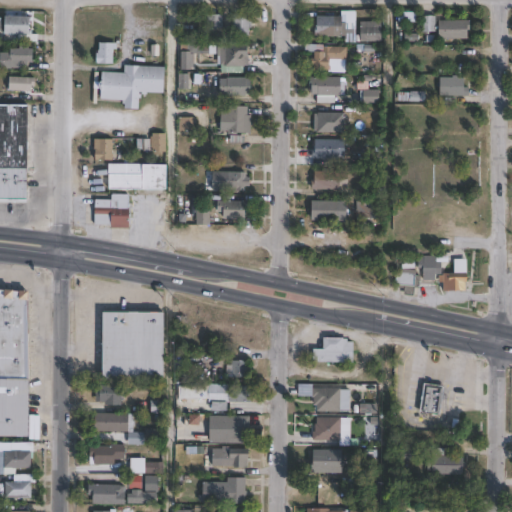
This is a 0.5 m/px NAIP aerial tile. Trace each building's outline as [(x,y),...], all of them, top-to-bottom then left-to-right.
[(358,12),(357,35),(362,36),(362,42),(357,42),(357,44),(346,43),(346,37),(317,37),(317,27),(319,27),(320,17),(343,17),(343,11),(358,12)] [(224,16),(224,28),(208,28),(209,15),(224,16)] [(12,16),(12,17),(33,17),(32,36),(6,36),(6,17),(10,17),(10,16),(12,16)] [(251,16),(251,22),(254,22),(253,29),(251,29),(251,37),(234,37),(235,16),(251,16)] [(438,33),(423,33),(423,17),(437,16),(438,33)] [(383,43),(363,43),(363,22),(383,23),(383,43)] [(470,40),(441,40),(441,22),(472,22),(472,33),(470,33),(470,40)] [(30,44),(30,50),(35,50),(34,64),(29,63),(29,69),(14,68),(14,70),(2,70),(2,73),(0,72),(0,54),(14,54),(14,49),(21,49),(21,44),(30,44)] [(114,65),(98,66),(98,55),(101,55),(101,44),(118,44),(118,50),(114,51),(114,65)] [(349,48),(348,61),(341,61),(341,72),(326,72),(326,73),(316,73),(316,65),(313,65),(314,60),(316,60),(316,53),(307,53),(307,45),(326,46),(326,47),(349,48)] [(251,55),(251,68),(228,68),(228,66),(222,65),(222,58),(219,58),(219,47),(227,47),(227,46),(252,46),(252,55),(251,55)] [(166,69),(165,93),(148,92),(148,94),(143,94),(143,92),(140,91),(139,109),(126,108),(126,104),(123,104),(123,100),(103,99),(104,73),(125,74),(126,67),(166,69)] [(36,79),(36,91),(11,90),(11,78),(36,79)] [(248,94),(248,96),(229,95),(229,94),(222,94),(222,79),(228,80),(228,78),(252,78),(252,94),(248,94)] [(343,79),(343,83),(347,84),(347,95),(337,95),(337,103),(319,103),(319,95),(320,95),(320,94),(311,94),(312,86),(310,86),(310,78),(343,79)] [(466,79),(466,88),(471,88),(471,96),(442,96),(442,79),(466,79)] [(381,104),(365,104),(365,91),(382,91),(381,104)] [(428,101),(399,101),(399,93),(412,93),(412,92),(428,92),(428,101)] [(30,199),(0,198),(0,103),(31,104),(30,199)] [(250,105),(250,115),(253,115),(253,132),(238,132),(238,134),(229,134),(229,130),(222,130),(223,111),(231,111),(231,105),(250,105)] [(347,112),(347,132),(320,132),(320,130),(316,130),(316,113),(320,113),(320,112),(347,112)] [(198,117),(198,132),(179,132),(180,117),(198,117)] [(167,133),(168,151),(154,151),(154,147),(152,147),(153,151),(146,151),(146,139),(152,139),(152,136),(153,136),(153,134),(154,134),(154,133),(167,133)] [(114,138),(114,159),(97,159),(97,149),(96,149),(96,138),(114,138)] [(347,139),(346,159),(313,158),(314,148),(317,148),(318,138),(347,139)] [(169,164),(169,189),(111,188),(112,174),(110,174),(110,163),(169,164)] [(248,171),(248,176),(253,176),(253,186),(248,186),(248,191),(228,191),(228,188),(223,188),(223,174),(229,174),(229,171),(248,171)] [(341,188),(314,188),(314,179),(316,179),(316,171),(350,171),(350,186),(341,186),(341,188)] [(131,194),(131,227),(113,228),(113,224),(96,224),(96,199),(113,199),(113,195),(131,194)] [(251,201),(251,212),(248,212),(248,218),(225,218),(226,208),(219,208),(219,202),(226,202),(226,200),(251,201)] [(342,220),(313,220),(314,200),(342,200),(342,220)] [(212,226),(198,226),(198,210),(212,210),(212,226)] [(450,256),(450,262),(444,262),(444,274),(437,273),(437,281),(424,280),(425,268),(419,268),(419,260),(425,260),(425,256),(450,256)] [(418,270),(417,275),(421,275),(420,288),(416,288),(415,295),(406,295),(406,286),(397,286),(397,272),(402,273),(402,269),(418,270)] [(452,273),(452,277),(470,276),(471,290),(446,291),(445,282),(440,282),(440,275),(445,275),(445,273),(452,273)] [(0,291),(31,292),(31,379),(32,379),(31,437),(0,437),(0,291)] [(169,379),(106,379),(106,311),(169,312),(169,379)] [(357,342),(356,362),(315,362),(315,349),(325,349),(325,337),(346,337),(346,339),(350,339),(350,342),(357,342)] [(250,361),(250,378),(234,378),(234,372),(229,372),(229,365),(233,365),(233,360),(250,361)] [(446,386),(443,415),(422,412),(426,383),(446,386)] [(124,385),(123,406),(107,405),(107,401),(97,401),(97,385),(124,385)] [(232,385),(232,386),(252,386),(252,396),(254,396),(254,402),(211,402),(211,398),(179,398),(180,386),(212,386),(212,385),(232,385)] [(341,388),(341,412),(319,411),(319,405),(316,405),(316,397),(313,397),(314,388),(341,388)] [(135,414),(134,433),(93,432),(94,421),(96,421),(97,413),(135,414)] [(248,432),(248,444),(226,444),(226,432),(219,432),(219,418),(230,418),(230,416),(252,416),(252,432),(248,432)] [(342,440),(314,440),(314,433),(316,433),(317,424),(318,424),(318,418),(342,418),(342,440)] [(163,430),(162,441),(135,440),(135,433),(147,433),(147,429),(163,430)] [(0,443),(23,443),(35,443),(35,451),(33,451),(33,450),(5,450),(5,452),(0,452),(0,443)] [(126,445),(126,459),(117,459),(117,465),(96,465),(96,462),(91,462),(91,446),(113,447),(113,445),(126,445)] [(419,446),(418,460),(398,460),(398,455),(400,455),(400,446),(419,446)] [(251,450),(251,458),(249,458),(248,467),(223,466),(223,449),(251,450)] [(345,473),(313,473),(314,450),(345,450),(345,473)] [(33,468),(6,468),(6,451),(33,452),(33,468)] [(467,458),(466,474),(461,473),(461,475),(434,474),(434,471),(430,471),(430,456),(461,456),(461,457),(467,458)] [(166,462),(166,474),(147,473),(147,461),(166,462)] [(33,498),(7,499),(6,482),(16,482),(15,474),(37,474),(37,483),(33,483),(33,498)] [(162,476),(161,493),(147,492),(147,476),(162,476)] [(248,477),(247,504),(204,503),(205,482),(228,482),(228,477),(248,477)] [(127,486),(126,505),(94,504),(94,495),(89,495),(90,484),(123,485),(123,486),(127,486)] [(454,491),(436,494),(438,506),(456,503),(454,491)]
